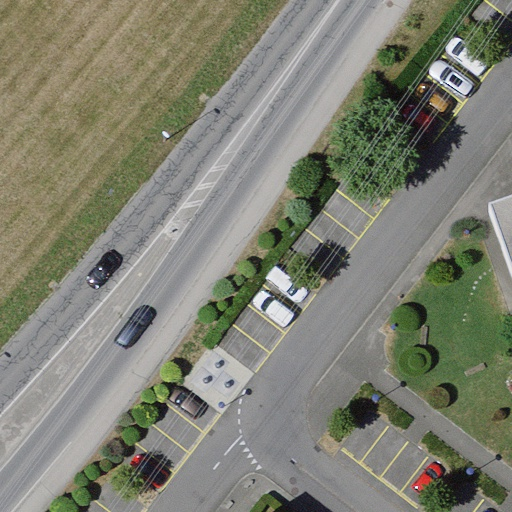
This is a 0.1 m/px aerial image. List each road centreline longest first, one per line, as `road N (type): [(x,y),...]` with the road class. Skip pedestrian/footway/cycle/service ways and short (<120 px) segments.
road 1 (secondary): [(0,500),(192,253),(345,0)]
road 2 (secondary): [(336,0),(0,385)]
road 3 (residential): [(511,94),(286,380),(271,423)]
road 4 (residential): [(359,511),(288,457),(271,423)]
